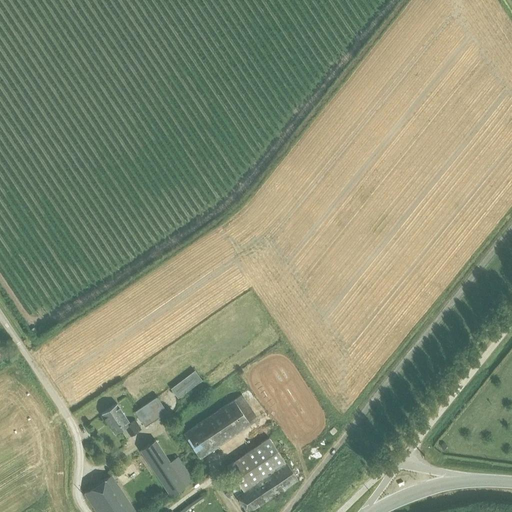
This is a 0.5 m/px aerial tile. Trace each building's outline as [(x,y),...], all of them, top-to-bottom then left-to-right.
[(194,370),(171,388),(178,398),(201,379),(194,370)] [(242,394),(183,433),(200,458),(259,419),(242,394)] [(156,397),(135,411),(145,426),(167,412),(156,397)] [(125,427),(130,436),(141,429),(135,419),(130,423),(117,403),(101,414),(115,434),(121,430),(125,427)] [(125,427),(121,430),(126,438),(130,436),(125,427)] [(243,491),(236,496),(246,511),(247,511),(297,479),(293,473),(269,437),(226,466),(239,484),(243,491)] [(255,438),(245,445),(249,451),(259,444),(255,438)] [(155,439),(139,449),(170,496),(171,495),(193,481),(177,457),(170,461),(155,439)] [(103,480),(84,493),(96,511),(135,511),(111,475),(103,480)] [(239,484),(231,489),(236,496),(243,491),(239,484)]
